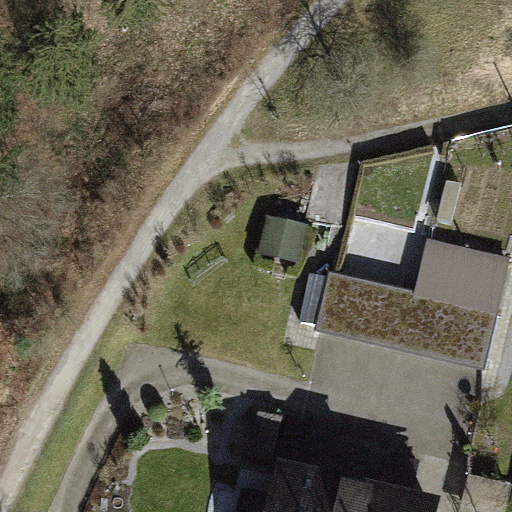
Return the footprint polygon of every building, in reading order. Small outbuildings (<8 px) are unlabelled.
[(309,232),(269,223),(261,262),(301,270),(309,232)] [(419,301),(332,282),(319,343),(485,378),(510,263),(431,246),(419,301)] [(319,511),(327,476),(273,465),(265,504),(240,499),(237,511),(319,511)] [(375,511),(381,487),(327,476),(319,511),(375,511)] [(431,511),(434,499),(381,487),(375,511),(431,511)]
